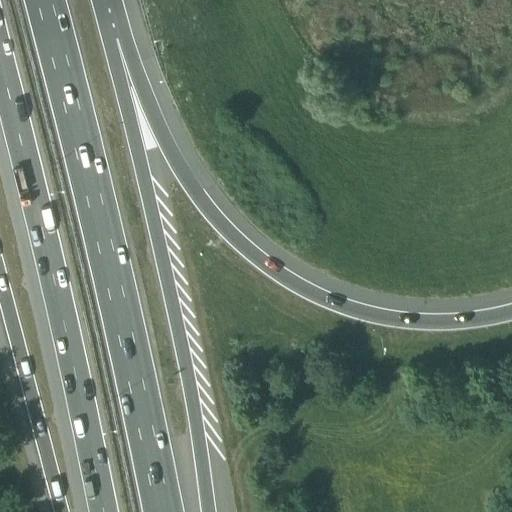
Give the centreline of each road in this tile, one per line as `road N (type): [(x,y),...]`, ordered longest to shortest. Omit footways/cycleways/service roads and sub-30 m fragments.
road 1 (motorway): [(511,314),(461,323),(381,319),(269,269),(192,194),(156,142),(107,0)]
road 2 (motorway): [(162,511),(115,277),(41,0)]
road 3 (motorway): [(207,511),(171,303),(95,0)]
road 4 (motorway): [(0,61),(102,511)]
road 5 (motorway): [(0,281),(59,511)]
